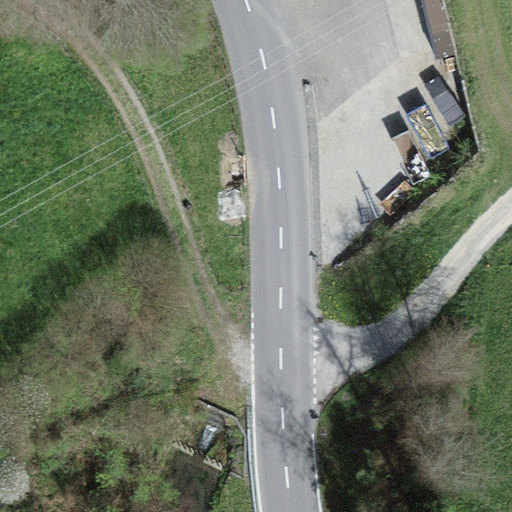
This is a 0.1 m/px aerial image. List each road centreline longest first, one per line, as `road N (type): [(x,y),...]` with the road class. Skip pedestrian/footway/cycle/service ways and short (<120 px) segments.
road 1 (tertiary): [(245,0),(276,128),(291,511)]
road 2 (track): [(40,0),(116,78),(163,175),(191,269),(221,333),(245,352),(282,355)]
